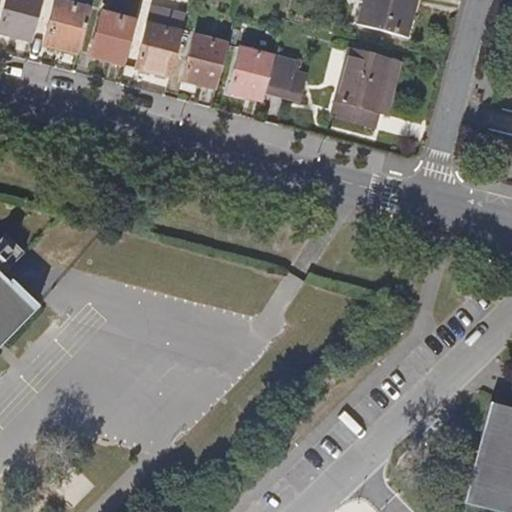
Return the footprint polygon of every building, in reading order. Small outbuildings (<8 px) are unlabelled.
[(14,0),(6,28),(41,38),(50,0),(14,0)] [(64,0),(55,40),(86,48),(97,6),(74,0),(64,0)] [(100,53),(133,61),(148,1),(142,0),(118,0),(116,10),(111,9),(100,53)] [(411,33),(419,0),(369,0),(364,21),(411,33)] [(143,63),(176,72),(192,12),(159,3),(143,63)] [(203,80),(222,84),(233,41),(200,33),(187,83),(201,86),(203,80)] [(231,87),(265,96),(268,87),(277,53),(243,44),(231,87)] [(383,108),(396,57),(352,45),(335,113),(379,124),(383,108)] [(295,75),(297,67),(299,59),(277,53),(268,87),(303,96),(308,78),(295,75)] [(396,57),(383,108),(392,111),(405,59),(396,57)] [(295,75),(308,78),(310,70),(297,67),(295,75)] [(0,344),(33,310),(0,278),(0,344)] [(511,511),(511,409),(490,404),(464,503),(496,511),(511,511)]
